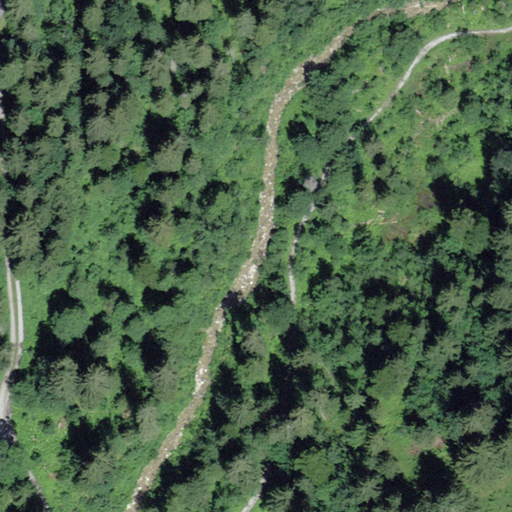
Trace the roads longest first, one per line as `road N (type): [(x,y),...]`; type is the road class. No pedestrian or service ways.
road 1 (track): [(250,511),(260,504),(297,399),(292,261),(335,163),(429,48),(511,30)]
road 2 (track): [(41,511),(10,447),(5,391),(18,328),(0,210)]
